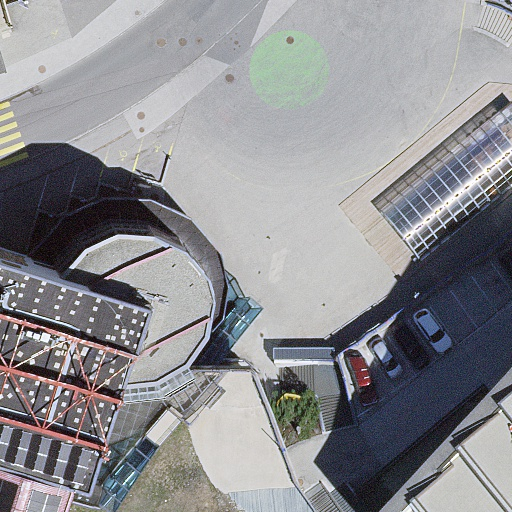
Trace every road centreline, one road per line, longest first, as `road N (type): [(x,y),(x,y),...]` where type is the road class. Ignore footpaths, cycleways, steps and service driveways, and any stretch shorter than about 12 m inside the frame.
road 1 (unclassified): [(219,0),(109,82),(0,140)]
road 2 (residential): [(344,448),(432,403),(511,336)]
